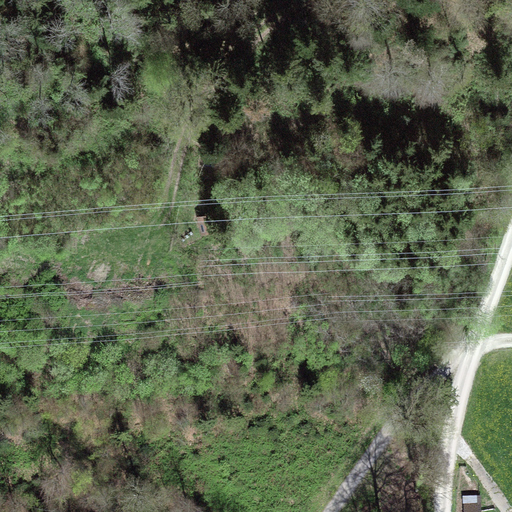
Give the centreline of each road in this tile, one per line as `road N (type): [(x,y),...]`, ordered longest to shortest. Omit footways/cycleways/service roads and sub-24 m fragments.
road 1 (track): [(444,511),(458,395),(511,231)]
road 2 (track): [(163,233),(187,136),(213,84),(298,0)]
road 3 (track): [(332,511),(443,368),(471,347),(511,340)]
